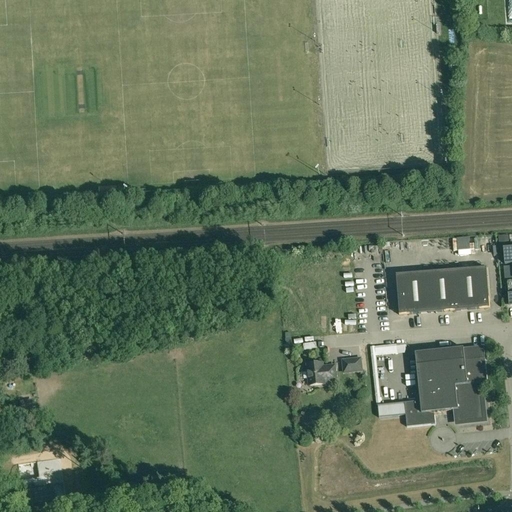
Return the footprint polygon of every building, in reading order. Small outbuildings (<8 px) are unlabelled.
[(511,0),(503,0),(505,26),(511,25),(511,0)] [(403,248),(405,255),(414,253),(412,246),(403,248)] [(379,265),(378,250),(366,251),(367,266),(379,265)] [(511,279),(511,267),(511,266),(503,267),(505,280),(511,279)] [(486,269),(456,271),(459,311),(489,309),(486,269)] [(429,313),(459,311),(456,271),(426,273),(429,313)] [(321,282),(324,282),(325,296),(338,295),(337,281),(337,272),(320,273),(321,282)] [(399,316),(429,313),(426,273),(396,275),(399,316)] [(488,387),(485,358),(484,347),(415,354),(420,401),(404,403),(376,406),(378,419),(405,416),(406,428),(436,425),(434,413),(437,413),(437,415),(443,414),(442,412),(457,411),(458,423),(483,420),(480,388),(488,387)] [(381,348),(381,356),(409,354),(409,347),(381,348)] [(360,359),(342,361),(343,373),(361,371),(360,359)] [(306,365),(309,386),(323,385),(323,382),(335,381),(333,367),(321,368),(321,363),(306,365)] [(33,504),(33,511),(34,511),(43,511),(42,503),(33,504)]
